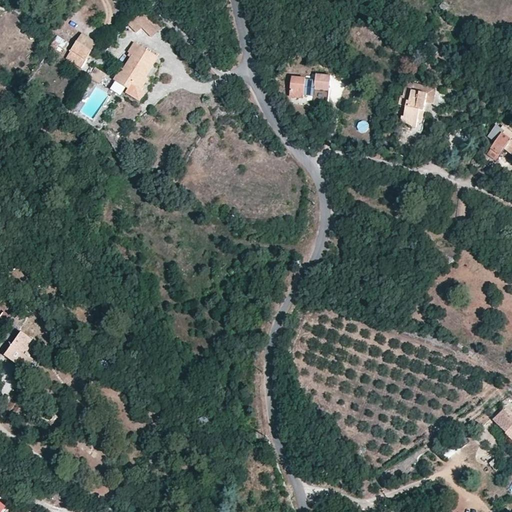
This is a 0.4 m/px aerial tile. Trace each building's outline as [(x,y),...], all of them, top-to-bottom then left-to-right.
[(162,29),(142,8),(133,18),(142,28),(143,29),(152,38),(162,29)] [(142,28),(133,18),(128,23),(138,35),(143,29),(142,28)] [(98,43),(83,33),(78,41),(93,51),(98,43)] [(68,45),(57,36),(50,48),(58,52),(60,47),(65,50),(68,45)] [(82,70),(93,51),(78,41),(66,59),(82,70)] [(145,77),(158,57),(135,43),(129,53),(130,54),(129,57),(132,58),(125,70),(122,68),(115,81),(129,89),(126,94),(141,103),(147,94),(140,90),(148,79),(145,77)] [(98,69),(92,80),(103,86),(109,76),(98,69)] [(330,92),(332,76),(317,74),(316,81),(316,83),(315,89),(315,91),(330,92)] [(305,88),(306,80),(293,78),(291,98),(304,99),(305,88)] [(316,83),(316,81),(306,80),(305,88),(315,89),(316,83)] [(427,102),(428,94),(421,93),(422,85),(407,82),(402,105),(407,106),(421,108),(425,109),(427,102)] [(434,103),(437,88),(422,85),(421,93),(428,94),(427,102),(434,103)] [(327,100),(328,92),(315,91),(315,99),(327,100)] [(418,123),(421,108),(407,106),(404,120),(418,123)] [(359,121),(356,129),(365,132),(368,124),(359,121)] [(511,141),(502,134),(491,150),(499,155),(504,149),(511,154),(511,141)] [(167,162),(148,148),(138,161),(157,175),(167,162)] [(6,355),(17,363),(19,360),(21,361),(23,357),(22,356),(32,343),(21,335),(15,344),(16,344),(14,346),(13,346),(6,355)] [(6,392),(18,387),(12,374),(0,379),(6,392)] [(511,425),(511,417),(504,409),(492,420),(505,432),(511,425)] [(445,452),(449,458),(459,451),(455,444),(445,452)]
